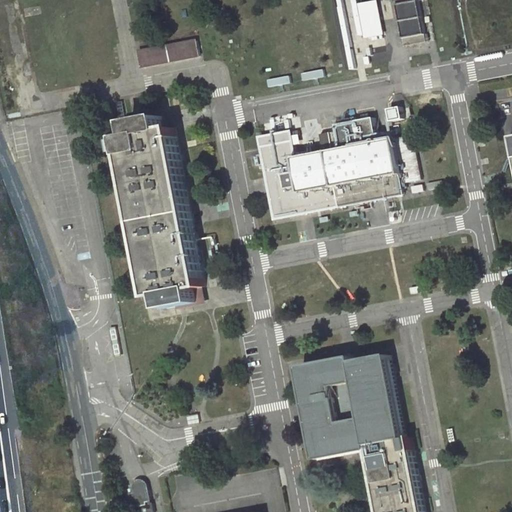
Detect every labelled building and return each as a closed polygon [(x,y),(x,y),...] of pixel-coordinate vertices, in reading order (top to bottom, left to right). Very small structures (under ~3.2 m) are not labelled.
[(365,40),(384,38),(382,1),(363,3),(365,40)] [(394,6),(400,47),(425,43),(418,2),(394,6)] [(196,39),(139,51),(142,67),(199,55),(196,39)] [(398,102),(386,104),(388,116),(401,114),(398,102)] [(511,108),(511,125),(500,128),(511,190),(511,106),(511,108)] [(275,216),(403,190),(392,134),(376,137),(371,112),(334,120),(339,144),(293,154),(288,130),(258,136),(275,216)] [(122,136),(151,294),(162,292),(164,305),(205,297),(202,284),(206,284),(176,126),(165,128),(163,115),(130,122),(134,134),(122,136)] [(301,370),(318,457),(373,446),(384,511),(425,511),(411,440),(406,440),(388,354),(353,360),(352,354),(299,363),(301,370)] [(149,503),(145,484),(142,482),(139,481),(136,482),(134,485),(134,486),(135,493),(132,494),(134,506),(149,503)]
